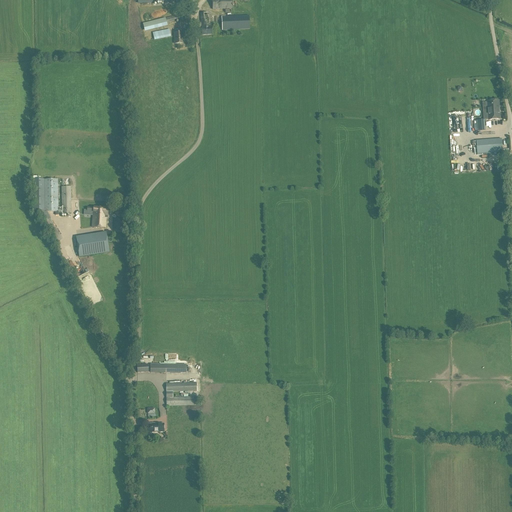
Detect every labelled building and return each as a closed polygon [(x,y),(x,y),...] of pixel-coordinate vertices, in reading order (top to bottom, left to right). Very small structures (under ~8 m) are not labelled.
[(231,0),(212,0),(212,9),(232,8),(231,0)] [(201,24),(201,28),(201,35),(211,35),(210,13),(201,13),(201,24)] [(175,15),(143,24),(145,32),(167,26),(167,23),(177,21),(175,15)] [(249,16),(221,17),(222,30),(249,29),(249,16)] [(151,31),(152,39),(168,35),(167,28),(151,31)] [(182,32),(174,33),(174,44),(183,44),(182,32)] [(498,100),(487,101),(489,120),(500,119),(498,100)] [(501,136),(476,138),(477,151),(502,149),(501,136)] [(63,180),(33,180),(34,212),(37,212),(53,244),(59,241),(62,239),(49,212),(55,212),(55,215),(71,215),(71,187),(63,187),(63,180)] [(87,207),(87,212),(92,212),(92,214),(93,214),(92,227),(105,228),(106,215),(107,216),(108,208),(87,207)] [(114,219),(113,230),(125,231),(125,220),(114,219)] [(106,233),(76,237),(79,258),(109,253),(106,233)] [(151,364),(151,373),(186,373),(186,365),(151,364)] [(148,365),(137,365),(138,373),(148,372),(148,365)] [(197,383),(166,384),(166,392),(173,392),(197,391),(197,383)] [(197,397),(173,398),(167,398),(167,406),(197,406),(197,397)] [(164,424),(148,424),(148,432),(164,432),(164,424)]
